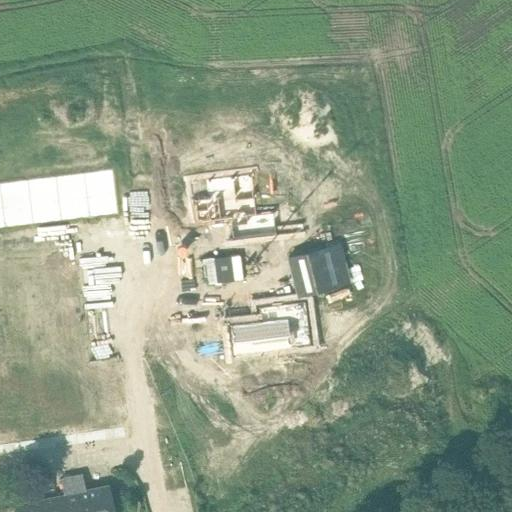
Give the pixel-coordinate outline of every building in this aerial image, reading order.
[(113,170),(84,173),(89,219),(118,215),(113,170)] [(84,173),(55,177),(61,222),(89,219),(84,173)] [(194,181),(190,182),(190,183),(192,183),(194,199),(192,199),(192,205),(194,205),(196,222),(229,218),(231,238),(230,238),(230,239),(276,234),(273,212),(275,212),(275,211),(260,212),(256,213),(251,174),(207,180),(194,181)] [(55,177),(27,180),(33,226),(61,222),(55,177)] [(27,180),(0,183),(0,196),(5,229),(33,226),(27,180)] [(31,258),(5,261),(8,281),(12,280),(30,278),(33,304),(33,305),(69,301),(64,263),(60,263),(40,266),(39,257),(31,258)] [(20,342),(16,343),(18,363),(50,359),(52,358),(50,341),(69,339),(73,338),(69,301),(33,305),(33,306),(37,340),(20,342)] [(260,320),(229,324),(232,352),(286,345),(286,346),(310,343),(305,301),(258,307),(260,320)] [(159,360),(150,362),(159,413),(177,409),(175,399),(193,396),(185,352),(158,357),(159,360)] [(113,366),(78,372),(77,362),(46,365),(46,367),(54,366),(61,404),(62,404),(67,429),(92,425),(87,399),(118,394),(113,366)] [(64,494),(14,504),(15,511),(114,511),(109,485),(85,490),(82,474),(60,479),(64,494)]
